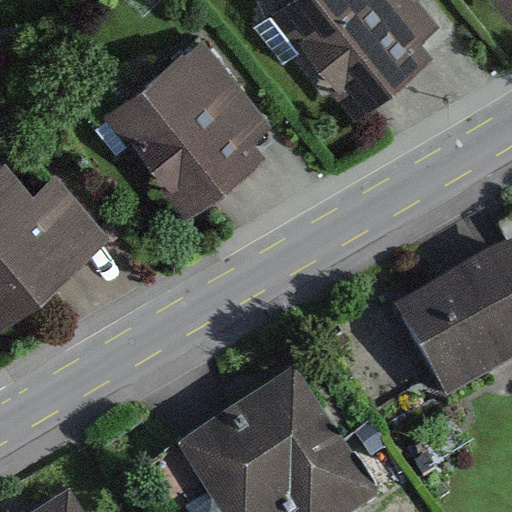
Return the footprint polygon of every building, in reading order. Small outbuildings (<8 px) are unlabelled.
[(430,0),(292,0),(285,6),(368,116),(448,57),(434,38),(450,26),(430,0)] [(215,36),(199,48),(195,44),(115,104),(199,215),(279,155),(265,137),(281,124),(215,36)] [(66,163),(43,181),(19,149),(0,163),(0,314),(6,323),(121,235),(66,163)] [(511,373),(511,255),(410,315),(462,403),(511,373)] [(380,511),(395,502),(308,376),(191,456),(223,502),(209,511),(380,511)] [(86,511),(78,498),(56,511),(86,511)]
